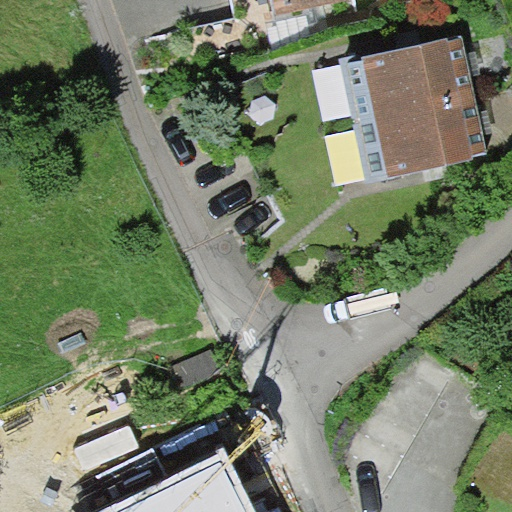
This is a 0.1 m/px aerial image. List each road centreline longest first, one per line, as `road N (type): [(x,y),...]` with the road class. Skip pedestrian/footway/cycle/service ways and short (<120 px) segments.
road 1 (residential): [(279,387),(155,163),(93,0)]
road 2 (residential): [(279,387),(511,211)]
road 3 (residential): [(332,511),(279,387)]
